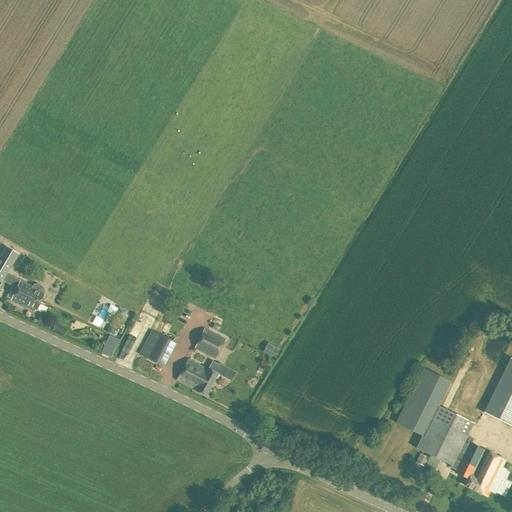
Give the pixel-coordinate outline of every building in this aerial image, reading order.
[(0,256),(0,281),(1,280),(5,273),(17,253),(6,246),(0,256)] [(5,273),(1,280),(3,281),(11,286),(9,291),(13,293),(10,301),(34,312),(35,310),(37,311),(40,312),(42,311),(45,307),(44,305),(40,303),(44,294),(43,293),(44,292),(44,288),(42,286),(38,284),(35,284),(32,286),(20,280),(7,274),(5,273)] [(196,315),(215,323),(218,317),(199,309),(196,315)] [(109,325),(106,332),(113,335),(116,329),(109,325)] [(215,359),(225,339),(204,328),(194,348),(215,359)] [(163,367),(176,343),(151,329),(138,354),(163,367)] [(511,359),(510,358),(483,413),(511,426),(511,359)] [(188,359),(176,380),(196,391),(195,391),(205,397),(217,374),(223,377),(228,368),(218,363),(217,364),(211,361),(207,369),(188,359)] [(400,420),(424,432),(450,378),(437,372),(431,384),(420,379),(400,420)] [(466,436),(451,466),(450,467),(456,470),(455,473),(467,479),(463,485),(486,497),(489,490),(493,492),(495,493),(504,497),(511,482),(502,478),(505,470),(500,468),(504,460),(470,443),(472,439),(466,436)] [(420,454),(417,459),(425,464),(428,458),(420,454)]
